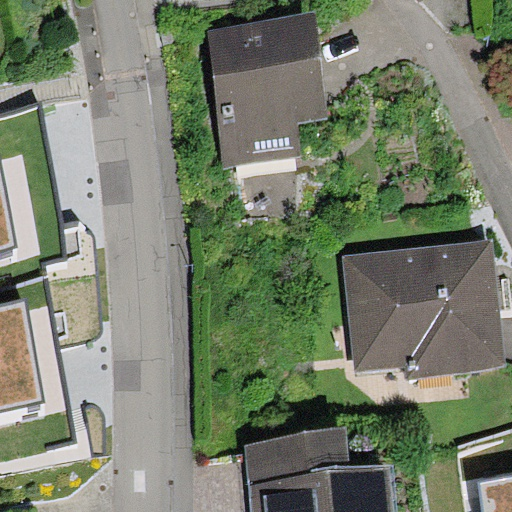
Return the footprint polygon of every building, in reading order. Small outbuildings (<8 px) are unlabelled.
[(309,30),(204,41),(218,180),(293,172),(291,145),(321,142),(309,30)] [(0,167),(0,256),(14,254),(0,167)] [(489,252),(335,262),(344,388),(498,377),(489,252)] [(29,305),(0,309),(0,412),(48,404),(29,305)] [(389,511),(388,489),(343,492),(340,457),(243,464),(246,511),(389,511)] [(484,511),(511,511),(511,492),(482,497),(484,511)]
